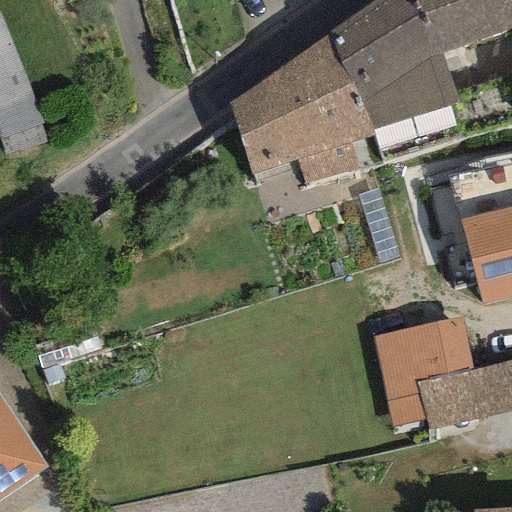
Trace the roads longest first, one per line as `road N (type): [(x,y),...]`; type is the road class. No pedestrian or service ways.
road 1 (residential): [(369,0),(0,254)]
road 2 (unknown): [(119,0),(169,134)]
